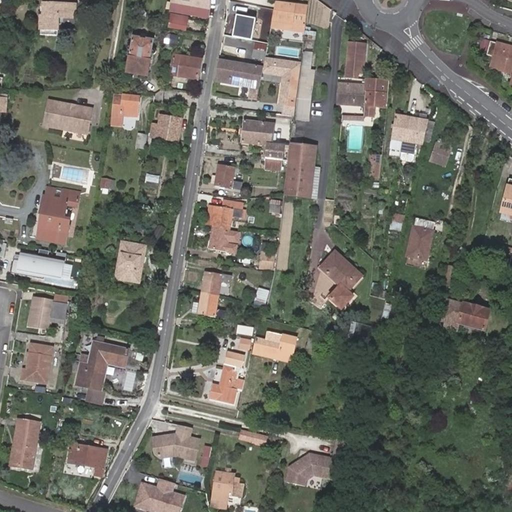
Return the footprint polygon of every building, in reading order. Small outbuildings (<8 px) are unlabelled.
[(172,0),(170,11),(208,17),(210,0),(172,0)] [(306,33),(310,7),(276,2),(272,30),(281,32),(281,29),(282,23),(301,26),(300,32),(306,33)] [(41,36),(58,37),(59,18),(64,19),(64,29),(75,30),(76,7),(45,5),(44,18),(42,18),(41,36)] [(252,42),(255,19),(235,16),(232,39),(252,42)] [(281,29),(300,32),(301,26),(282,23),(281,29)] [(153,49),(154,41),(133,37),(132,45),(130,45),(129,45),(128,47),(128,49),(130,50),(131,51),(130,57),(131,58),(128,73),(147,77),(149,61),(150,61),(152,54),(155,54),(156,53),(156,51),(156,49),(154,49),(153,49)] [(511,74),(511,48),(489,42),(485,56),(492,58),(489,68),(511,74)] [(358,80),(359,73),(359,74),(364,74),(366,44),(350,44),(347,79),(349,79),(358,80)] [(265,62),(265,60),(268,47),(256,45),(253,60),(265,62)] [(309,120),(312,101),(316,70),(311,70),(314,52),(305,51),(297,118),(309,120)] [(172,77),(198,81),(201,67),(202,60),(176,56),(172,77)] [(216,82),(259,89),(263,68),(251,66),(219,60),(216,82)] [(267,62),(265,76),(284,79),(287,79),(286,86),(283,86),(281,107),(284,107),(296,109),(301,67),(267,62)] [(168,77),(167,83),(177,85),(178,79),(168,77)] [(367,84),(365,107),(364,117),(365,118),(374,118),(375,108),(385,109),(387,83),(367,80),(367,84)] [(339,105),(345,105),(365,107),(367,84),(348,83),(339,82),(336,105),(339,105)] [(141,98),(116,96),(114,115),(113,125),(122,126),(124,116),(137,117),(138,108),(140,108),(141,98)] [(50,102),(45,127),(87,135),(92,109),(50,102)] [(295,117),(296,109),(284,107),(283,115),(295,117)] [(403,141),(407,117),(396,115),(390,149),(401,151),(401,147),(403,141)] [(417,143),(424,145),(425,142),(430,121),(428,121),(429,116),(422,115),(421,119),(407,117),(403,141),(401,147),(401,151),(400,153),(401,153),(401,159),(402,161),(411,162),(413,160),(417,143)] [(182,120),(161,116),(159,125),(155,124),(153,135),(157,135),(157,137),(178,141),(182,120)] [(461,129),(466,124),(459,118),(455,123),(461,129)] [(270,145),(273,146),(275,125),(245,121),(243,142),(270,145)] [(430,121),(425,142),(431,143),(435,123),(430,121)] [(87,135),(65,131),(64,137),(86,141),(87,135)] [(148,136),(140,134),(138,148),(146,149),(148,136)] [(449,148),(434,144),(431,159),(445,162),(449,148)] [(273,146),(270,145),(268,160),(282,161),(284,147),(273,146)] [(319,148),(293,145),(286,195),(312,198),(319,148)] [(380,156),(371,155),(370,161),(372,161),(371,177),(378,178),(380,156)] [(282,172),(284,162),(282,161),(268,160),(267,170),(282,172)] [(236,167),(219,164),(215,184),(241,190),(242,183),(233,181),(236,167)] [(63,168),(62,177),(82,180),(84,171),(63,168)] [(116,180),(101,178),(100,187),(114,190),(116,180)] [(511,178),(509,178),(502,210),(511,212),(511,213),(511,218),(511,178)] [(67,220),(70,205),(71,201),(80,203),(81,195),(49,190),(48,197),(45,197),(40,230),(54,232),(52,243),(69,246),(73,221),(67,220)] [(222,208),(241,211),(243,202),(223,200),(222,208)] [(280,214),(281,207),(271,205),(270,212),(272,212),(271,218),(281,220),(282,214),(280,214)] [(214,227),(230,229),(232,217),(241,218),(241,211),(222,208),(216,208),(216,209),(208,208),(205,225),(213,226),(214,227)] [(402,215),(395,214),(391,229),(398,231),(402,215)] [(415,227),(408,256),(428,261),(435,231),(436,224),(417,219),(416,227),(415,227)] [(229,231),(230,229),(214,227),(210,249),(236,253),(237,246),(228,244),(229,243),(240,244),(241,233),(229,231)] [(54,232),(40,230),(37,240),(52,243),(54,232)] [(121,279),(140,283),(147,247),(124,243),(118,276),(121,279)] [(275,253),(262,251),(260,265),(274,267),(275,253)] [(338,254),(329,263),(322,270),(343,289),(332,300),(344,311),(356,297),(351,292),(364,278),(338,254)] [(12,260),(10,274),(57,283),(61,264),(21,257),(20,261),(12,260)] [(455,267),(446,265),(442,285),(449,287),(455,267)] [(455,267),(449,287),(457,289),(462,269),(455,267)] [(206,272),(203,293),(219,296),(221,281),(230,283),(231,276),(206,272)] [(270,291),(259,288),(255,300),(266,303),(270,291)] [(219,296),(203,293),(201,307),(194,306),(193,314),(199,315),(224,319),(226,312),(217,310),(219,296)] [(54,300),(32,296),(27,327),(50,331),(54,300)] [(69,298),(56,296),(55,304),(68,305),(69,298)] [(459,323),(484,329),(488,312),(449,301),(443,326),(457,329),(459,323)] [(68,305),(55,304),(53,319),(66,321),(68,305)] [(242,324),(240,335),(249,336),(251,326),(242,324)] [(268,341),(259,339),(256,350),(292,359),(296,340),(269,333),(268,341)] [(251,340),(242,339),(240,348),(249,349),(251,340)] [(315,341),(313,351),(324,353),(326,343),(315,341)] [(128,354),(129,349),(104,344),(97,342),(95,342),(92,356),(85,354),(77,385),(90,388),(98,390),(105,359),(125,363),(127,354),(128,354)] [(48,384),(54,349),(34,345),(29,370),(27,369),(25,380),(48,384)] [(292,359),(256,350),(255,355),(291,363),(292,359)] [(244,356),(228,352),(225,362),(241,368),(244,356)] [(98,390),(104,391),(110,365),(124,368),(125,363),(105,359),(98,390)] [(237,389),(244,390),(246,381),(237,379),(236,382),(233,381),(234,373),(235,369),(224,366),(224,370),(219,386),(214,385),(211,398),(234,404),(238,391),(236,391),(237,389)] [(98,390),(90,388),(87,401),(103,404),(106,392),(106,391),(104,391),(98,390)] [(14,467),(32,470),(39,425),(18,421),(13,448),(17,449),(14,467)] [(190,437),(192,428),(179,425),(177,434),(154,437),(157,453),(161,457),(175,455),(195,460),(200,440),(190,437)] [(353,431),(343,428),(341,435),(351,438),(353,431)] [(251,440),(253,433),(242,430),(240,438),(251,440)] [(266,436),(253,433),(251,440),(264,443),(266,436)] [(339,438),(336,451),(349,454),(353,441),(339,438)] [(108,449),(72,444),(69,464),(97,468),(95,476),(104,477),(108,449)] [(287,481),(305,485),(307,478),(314,473),(333,478),(337,462),(327,459),(318,457),(316,455),(311,453),(290,466),(287,481)] [(215,492),(224,494),(229,494),(232,495),(241,496),(243,483),(234,482),(235,475),(218,472),(215,492)] [(152,486),(143,483),(136,505),(156,511),(156,510),(163,511),(177,511),(183,495),(171,492),(174,482),(161,478),(158,488),(158,487),(157,490),(153,489),(152,486)] [(222,508),(224,494),(215,492),(214,492),(212,506),(222,508)]
